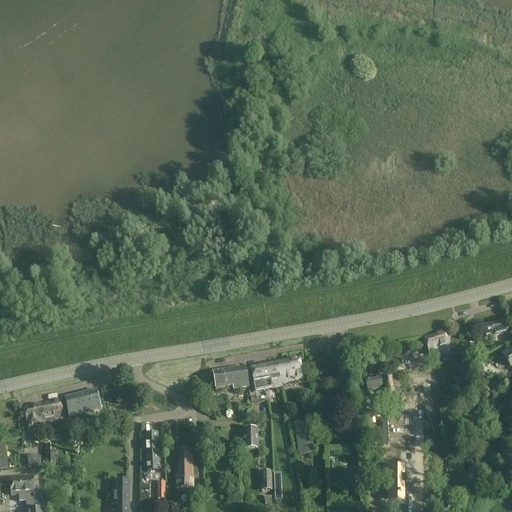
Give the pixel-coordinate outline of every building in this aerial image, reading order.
[(511,314),(511,315),(511,317),(511,323),(511,324),(511,327),(511,348),(502,355),(510,367),(511,365),(511,314)] [(486,337),(489,336),(490,338),(494,337),(509,333),(506,320),(483,326),(486,337)] [(449,352),(447,344),(444,332),(432,336),(424,338),(430,358),(449,352)] [(465,345),(465,348),(468,360),(473,359),(476,358),(473,344),(465,345)] [(277,364),(269,365),(273,389),(282,387),(281,385),(298,381),(297,380),(302,379),(299,360),(282,363),(283,365),(278,366),(278,364),(277,364)] [(273,389),(269,365),(250,369),(255,392),(273,389)] [(245,369),(213,373),(215,391),(232,389),(233,391),(248,389),(245,369)] [(410,375),(412,387),(419,386),(420,392),(431,391),(430,384),(438,383),(435,369),(426,370),(427,373),(410,375)] [(466,371),(458,373),(461,385),(468,383),(466,371)] [(386,396),(400,393),(397,376),(382,379),(386,396)] [(383,389),(381,377),(365,380),(367,392),(383,389)] [(69,420),(101,412),(97,391),(65,399),(69,420)] [(60,401),(24,409),(28,428),(49,424),(48,423),(53,421),(54,422),(65,420),(63,415),(66,415),(65,411),(63,411),(60,401)] [(308,422),(308,421),(293,424),(299,456),(314,454),(311,438),(316,437),(313,421),(308,422)] [(257,450),(257,440),(257,430),(243,431),(244,450),(257,450)] [(146,445),(146,463),(147,474),(159,473),(158,454),(157,434),(145,435),(146,445)] [(4,442),(0,442),(0,470),(9,470),(4,442)] [(57,445),(45,446),(46,466),(47,472),(58,472),(57,465),(57,445)] [(402,446),(386,446),(386,473),(402,473),(402,461),(404,461),(404,455),(402,455),(402,446)] [(175,476),(175,485),(175,494),(192,494),(192,472),(194,472),(194,456),(191,457),(191,450),(178,450),(178,476),(175,476)] [(38,456),(27,457),(28,470),(39,469),(41,469),(41,457),(38,457),(38,456)] [(272,492),(271,473),(260,473),(261,492),(272,492)] [(35,495),(33,476),(9,478),(10,497),(35,495)] [(455,495),(478,493),(478,477),(453,479),(455,495)] [(111,499),(111,511),(128,511),(129,502),(129,497),(129,483),(113,482),(113,497),(113,499),(111,499)]
